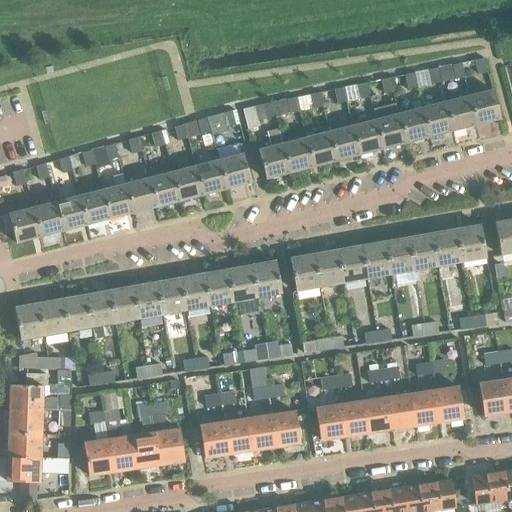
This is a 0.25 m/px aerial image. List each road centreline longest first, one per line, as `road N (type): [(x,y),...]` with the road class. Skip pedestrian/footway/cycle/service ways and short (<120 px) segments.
road 1 (residential): [(4,270),(193,229),(220,240),(396,195),(412,177),(511,152)]
road 2 (residential): [(94,511),(511,447)]
